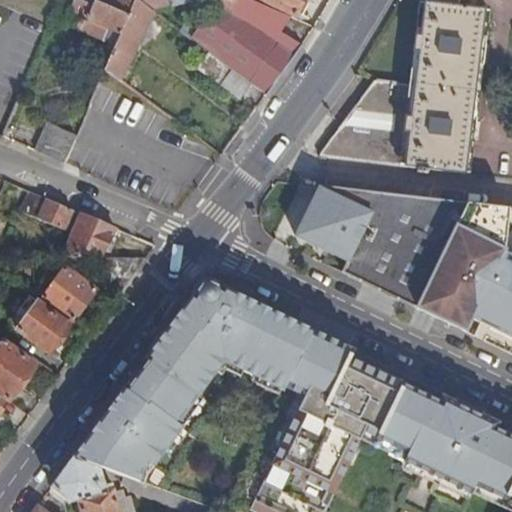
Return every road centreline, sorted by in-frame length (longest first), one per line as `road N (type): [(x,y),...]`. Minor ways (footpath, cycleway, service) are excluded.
road 1 (residential): [(194,237),(511,391)]
road 2 (tertiary): [(0,502),(194,237)]
road 3 (tertiary): [(194,237),(262,157),(365,0)]
road 4 (residential): [(0,157),(194,237)]
